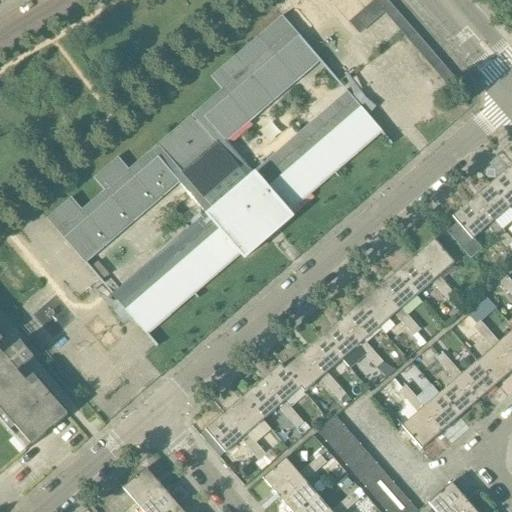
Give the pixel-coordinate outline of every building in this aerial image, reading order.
[(453,93),(454,94),(461,87),(386,0),(376,0),(349,24),(355,31),(356,30),(382,8),(454,92),(453,93)] [(288,213),(333,174),(338,180),(340,178),(335,172),(380,133),(391,146),(393,145),(366,114),(374,105),(366,101),(364,98),(357,104),(347,92),(346,93),(253,173),(226,141),(271,102),(273,104),(275,102),(273,100),(319,60),(281,16),(257,37),(235,57),(211,78),(222,91),(200,110),(199,109),(150,152),(151,153),(129,172),(117,158),(92,179),(104,193),(82,212),(71,199),(46,220),(83,262),(85,261),(108,241),(130,222),(131,224),(133,222),(132,221),(177,182),(204,214),(112,294),(111,295),(121,306),(114,312),(118,316),(121,323),(130,317),(157,348),(159,346),(147,333),(192,295),(197,300),(199,299),(194,294),(239,255),(244,260),(293,218),(288,213)] [(511,208),(511,170),(502,177),(492,186),(511,209),(511,208)] [(496,222),(511,209),(492,186),(473,202),(493,225),(489,228),(498,239),(506,232),(496,222)] [(489,228),(493,225),(473,202),(454,218),(458,223),(448,231),(472,258),(482,250),(474,241),(489,228)] [(511,239),(506,232),(498,239),(508,250),(511,246),(511,239)] [(436,241),(418,257),(438,280),(434,283),(443,294),(450,288),(441,277),(456,264),(436,241)] [(434,283),(438,280),(418,257),(399,273),(419,296),(434,283)] [(102,280),(108,275),(97,262),(91,268),(102,280)] [(404,309),(419,296),(399,273),(380,289),(400,312),(396,315),(406,326),(413,320),(404,309)] [(511,295),(511,296),(511,289),(506,282),(502,285),(511,295)] [(460,298),(450,288),(443,294),(453,305),(456,302),(460,298)] [(380,289),(362,305),(381,328),(396,315),(400,312),(380,289)] [(381,329),(381,328),(362,305),(343,321),(363,344),(359,347),(368,358),(375,352),(366,341),(381,329)] [(467,314),(464,317),(483,339),(490,333),(480,322),(477,325),(467,314)] [(413,320),(406,326),(415,337),(419,334),(422,330),(413,320)] [(324,337),(344,360),(359,347),(363,344),(343,321),(324,337)] [(511,332),(499,343),(490,333),(483,339),(492,350),(496,346),(511,365),(511,332)] [(0,336),(0,409),(32,446),(68,415),(25,366),(34,358),(20,343),(11,350),(0,336)] [(329,373),(344,360),(324,337),(306,353),(325,376),(322,379),(331,390),(338,384),(329,373)] [(497,385),(511,371),(511,365),(496,346),(492,350),(477,363),(497,385)] [(375,352),(368,358),(378,369),(381,366),(385,363),(375,352)] [(325,376),(306,353),(286,370),(302,388),(306,393),(322,379),(325,376)] [(445,371),(452,365),(443,354),(436,360),(445,371)] [(462,376),(452,365),(445,371),(455,381),(459,379),(478,401),(497,385),(477,363),(462,376)] [(302,388),(286,370),(283,366),(264,382),(283,404),(280,407),(289,418),(296,412),(287,401),(302,388)] [(459,417),(478,401),(459,379),(455,381),(440,395),(459,417)] [(280,407),(283,404),(264,382),(245,398),(265,421),(280,407)] [(347,394),(338,384),(331,390),(345,407),(349,404),(343,397),(347,394)] [(409,404),(416,398),(406,386),(402,389),(398,392),(409,404)] [(424,408),(416,398),(409,404),(417,414),(421,411),(441,433),(459,417),(440,395),(424,408)] [(265,421),(245,398),(227,414),(246,437),(242,440),(251,451),(258,445),(249,434),(265,421)] [(421,449),(441,433),(421,411),(417,414),(402,427),(421,449)] [(296,412),(289,418),(299,429),(301,427),(305,423),(296,412)] [(242,440),(246,437),(227,414),(207,431),(226,453),(242,440)] [(326,441),(344,425),(335,416),(330,421),(317,431),(326,441)] [(334,451),(352,435),(344,425),(326,441),(334,451)] [(343,460),(360,444),(352,435),(334,451),(343,460)] [(351,470),(369,454),(360,444),(343,460),(351,470)] [(268,455),(258,445),(251,451),(261,462),(265,459),(268,455)] [(359,480),(377,464),(369,454),(351,470),(359,480)] [(310,466),(316,473),(328,463),(322,456),(310,466)] [(262,472),(270,465),(265,459),(261,462),(257,465),(262,472)] [(306,482),(316,473),(310,466),(300,475),(286,459),(264,478),(280,498),(303,479),(306,482)] [(368,489),(385,473),(377,464),(359,480),(368,489)] [(346,473),(341,468),(336,473),(340,478),(346,473)] [(140,508),(163,488),(146,470),(124,489),(137,504),(140,508)] [(376,499),(393,483),(385,473),(368,489),(376,499)] [(339,482),(346,491),(353,485),(346,477),(339,482)] [(306,482),(303,479),(280,498),(292,511),(301,511),(319,497),(306,482)] [(384,509),(402,493),(393,483),(376,499),(384,509)] [(428,503),(435,511),(458,511),(468,503),(451,484),(428,503)] [(137,504),(126,511),(141,511),(143,511),(172,511),(179,507),(163,488),(140,508),(137,504)] [(342,503),(349,510),(360,501),(354,493),(342,503)] [(387,511),(399,511),(410,502),(402,493),(384,509),(387,511)] [(332,511),(331,511),(319,497),(301,511),(346,511),(349,510),(342,503),(332,511)] [(418,511),(410,502),(399,511),(418,511)] [(475,511),(468,503),(458,511),(475,511)]
